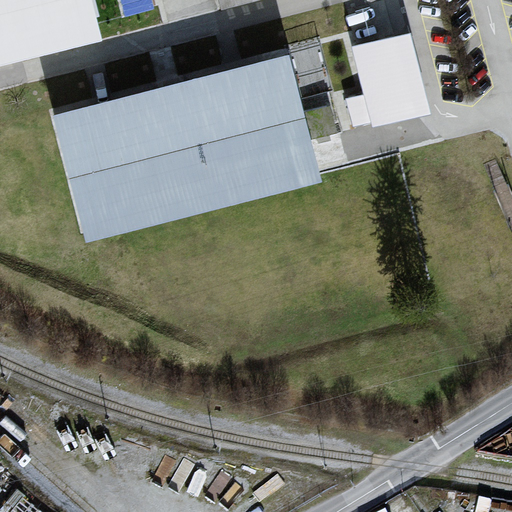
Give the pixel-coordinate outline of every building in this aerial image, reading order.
[(90,0),(0,0),(0,59),(99,35),(90,0)] [(151,0),(120,0),(122,8),(152,3),(151,0)] [(401,3),(357,8),(359,31),(404,26),(401,3)] [(402,33),(347,47),(359,91),(369,127),(423,113),(402,33)] [(285,49),(47,108),(81,239),(317,179),(298,103),(285,49)]
